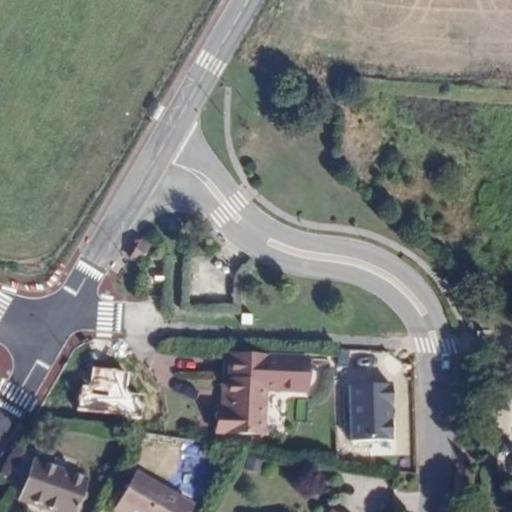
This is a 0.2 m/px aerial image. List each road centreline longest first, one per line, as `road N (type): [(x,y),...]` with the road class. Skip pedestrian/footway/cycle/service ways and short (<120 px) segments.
road 1 (residential): [(160,158),(196,173),(282,248),(359,264),(418,301),(440,350),(435,511)]
road 2 (tertiary): [(64,315),(160,158)]
road 3 (tertiary): [(160,158),(252,0)]
